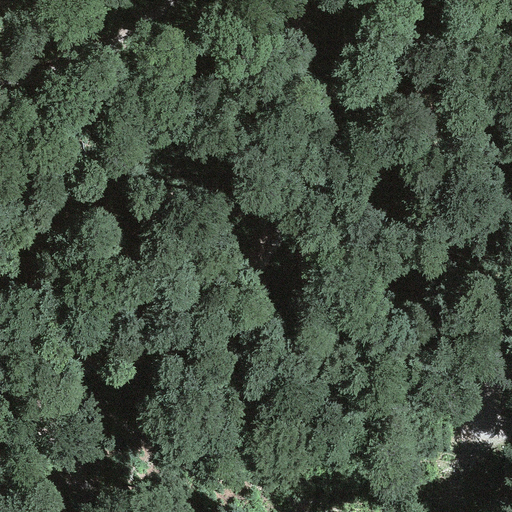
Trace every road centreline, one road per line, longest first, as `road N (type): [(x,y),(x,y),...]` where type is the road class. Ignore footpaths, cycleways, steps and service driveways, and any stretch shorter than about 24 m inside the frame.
road 1 (track): [(164,0),(44,71),(0,82)]
road 2 (track): [(511,434),(483,435),(477,410),(511,348)]
